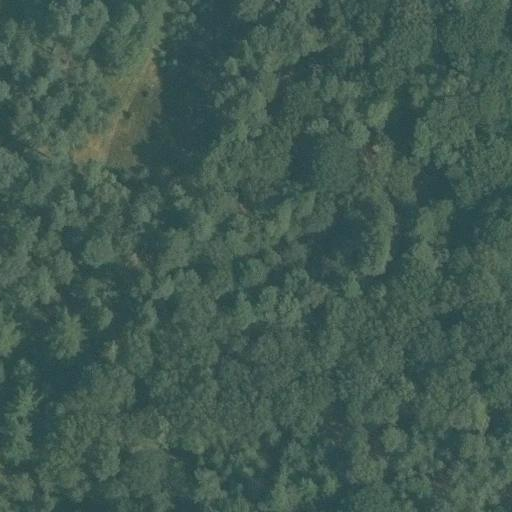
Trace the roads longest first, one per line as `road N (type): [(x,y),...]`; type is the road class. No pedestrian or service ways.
road 1 (track): [(0,485),(83,455),(196,436),(511,420)]
road 2 (track): [(40,466),(79,415),(94,346),(158,279),(154,188)]
